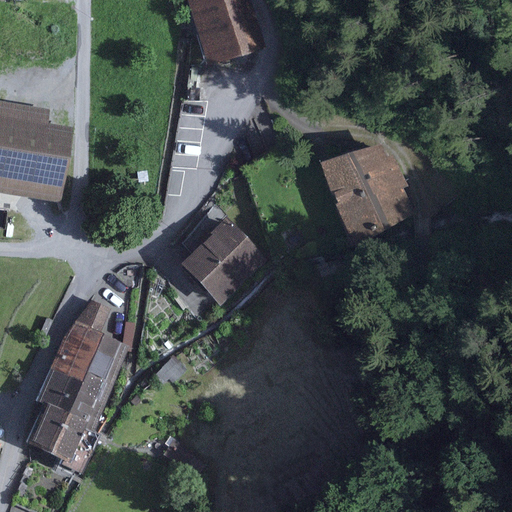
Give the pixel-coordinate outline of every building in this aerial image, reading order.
[(244,0),(183,0),(203,65),(259,49),(244,0)] [(47,110),(0,102),(0,193),(56,203),(69,129),(45,125),(47,110)] [(385,142),(326,165),(359,243),(418,217),(385,142)] [(222,218),(174,265),(215,306),(263,259),(222,218)] [(108,309),(89,302),(71,322),(63,335),(110,361),(117,343),(99,334),(108,309)] [(110,361),(63,335),(31,402),(40,406),(21,443),(60,461),(58,465),(76,474),(95,437),(79,429),(110,361)] [(172,357),(152,376),(162,387),(168,381),(172,385),(186,372),(172,357)] [(171,441),(158,459),(190,483),(203,465),(171,441)] [(26,464),(13,502),(32,511),(47,511),(71,479),(34,461),(32,462),(29,462),(27,463),(26,464)]
